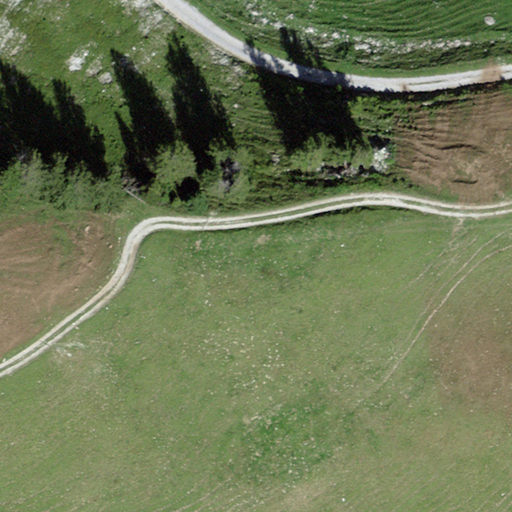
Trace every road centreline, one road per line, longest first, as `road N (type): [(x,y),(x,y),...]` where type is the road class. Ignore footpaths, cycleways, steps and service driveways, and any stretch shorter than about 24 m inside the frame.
road 1 (track): [(0,371),(104,297),(147,229),(245,225),(365,203),(471,217),(511,211)]
road 2 (track): [(511,74),(387,87),(336,81),(212,41),(161,0)]
